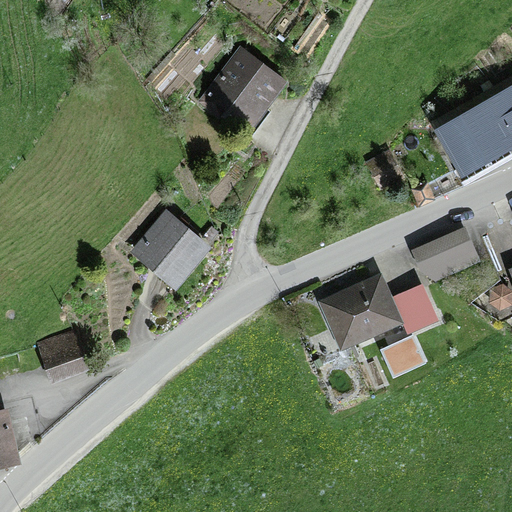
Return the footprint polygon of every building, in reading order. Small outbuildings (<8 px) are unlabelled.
[(267,110),(288,82),(246,49),(203,104),(221,118),(229,108),(248,123),(262,106),(267,110)] [(511,90),(442,131),(466,174),(511,146),(511,90)] [(404,176),(393,156),(372,167),(384,188),(404,176)] [(169,214),(138,251),(177,283),(207,246),(169,214)] [(464,227),(414,248),(427,280),(477,259),(464,227)] [(373,278),(323,300),(334,325),(344,321),(352,340),(398,320),(386,291),(380,294),(373,278)] [(436,318),(421,284),(394,296),(409,330),(436,318)] [(55,379),(91,366),(77,329),(42,341),(55,379)] [(10,421),(0,423),(0,464),(20,460),(10,421)]
